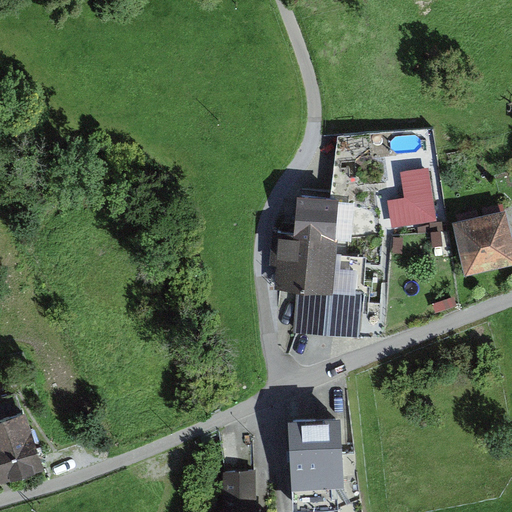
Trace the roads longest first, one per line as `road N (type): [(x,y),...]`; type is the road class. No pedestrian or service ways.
road 1 (unclassified): [(286,394),(265,260),(273,221),(321,113),(286,0)]
road 2 (residential): [(286,394),(84,477),(0,502)]
road 3 (residential): [(511,303),(286,394)]
